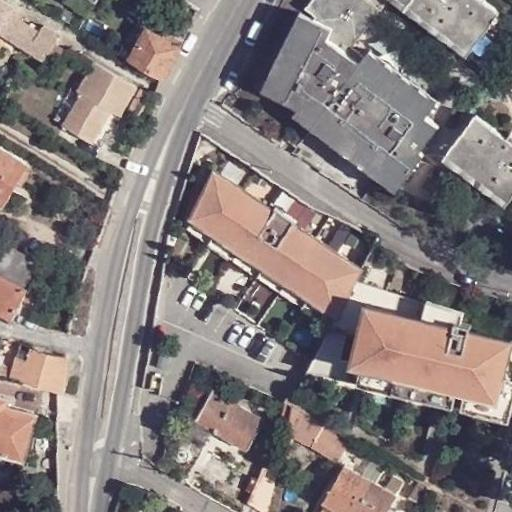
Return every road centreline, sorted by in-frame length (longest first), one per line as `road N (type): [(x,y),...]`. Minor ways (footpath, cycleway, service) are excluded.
road 1 (residential): [(511,277),(429,250),(350,208),(191,96)]
road 2 (residential): [(171,133),(131,204),(115,265),(95,350),(88,455)]
road 3 (residential): [(112,460),(171,133)]
